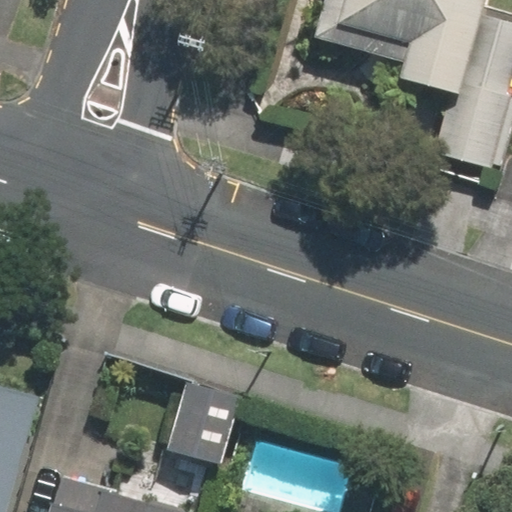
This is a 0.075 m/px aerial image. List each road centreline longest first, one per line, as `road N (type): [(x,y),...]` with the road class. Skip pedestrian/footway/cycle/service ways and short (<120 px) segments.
road 1 (residential): [(110,213),(511,341)]
road 2 (tertiary): [(137,0),(146,62),(110,213)]
road 3 (tertiary): [(27,186),(86,43),(129,0)]
